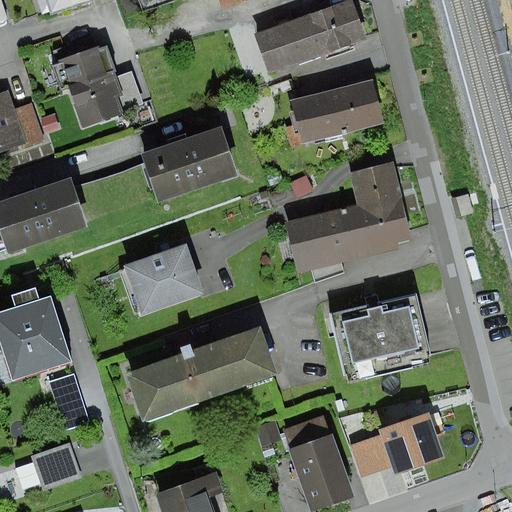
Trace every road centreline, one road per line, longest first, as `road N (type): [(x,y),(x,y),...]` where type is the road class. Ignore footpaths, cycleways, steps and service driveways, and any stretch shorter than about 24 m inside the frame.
road 1 (residential): [(385,0),(503,470)]
road 2 (residential): [(0,189),(154,139)]
road 3 (residential): [(384,511),(503,470)]
